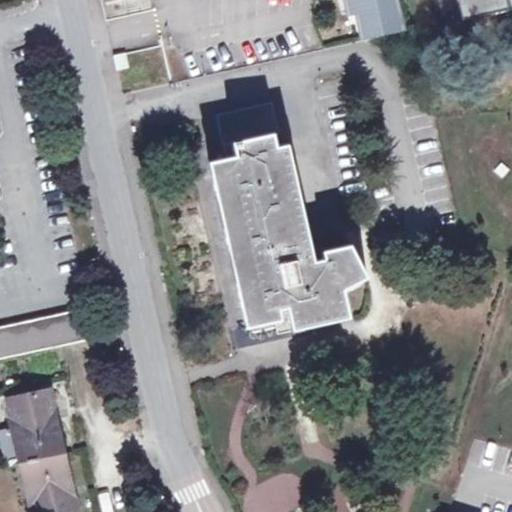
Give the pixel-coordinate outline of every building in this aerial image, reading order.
[(148,0),(123,0),(125,12),(150,8),(148,0)] [(349,0),(353,15),(361,13),(366,37),(409,27),(402,0),(349,0)] [(508,10),(505,0),(458,0),(463,19),(508,10)] [(274,101),(221,115),(230,161),(212,164),(246,329),(291,320),(293,331),(349,316),(342,288),(365,275),(349,244),(328,253),(328,262),(320,265),(293,148),(280,151),(276,137),(283,136),(274,101)] [(0,356),(85,339),(79,308),(0,323),(0,356)] [(22,460),(64,450),(50,387),(8,397),(13,417),(12,418),(22,460)] [(79,511),(64,450),(22,460),(32,502),(33,502),(35,511),(79,511)]
